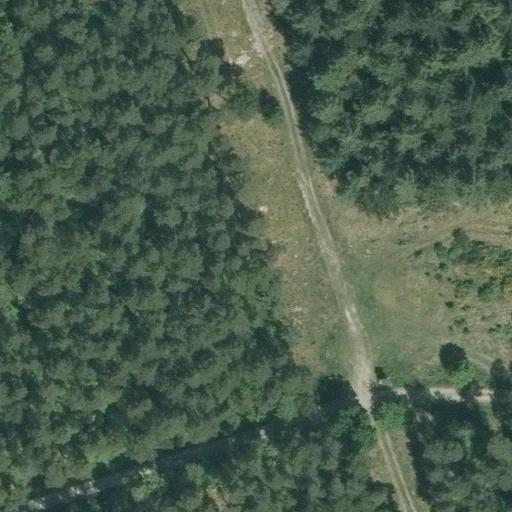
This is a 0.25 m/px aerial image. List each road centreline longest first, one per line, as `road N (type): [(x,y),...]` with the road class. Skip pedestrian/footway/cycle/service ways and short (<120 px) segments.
road 1 (track): [(401,511),(246,0)]
road 2 (track): [(0,501),(357,384),(511,395)]
